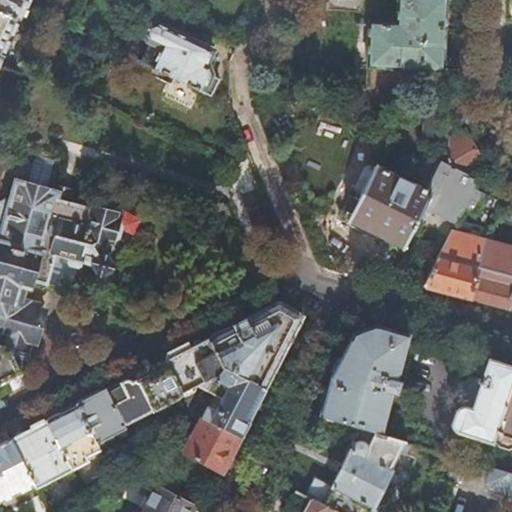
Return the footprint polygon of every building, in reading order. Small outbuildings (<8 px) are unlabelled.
[(0,0),(0,11),(16,19),(22,6),(23,7),(26,0),(0,0)] [(398,0),(397,24),(369,23),(367,68),(443,72),(446,0),(398,0)] [(0,11),(0,55),(16,19),(0,11)] [(141,63),(201,91),(203,85),(212,89),(213,85),(215,82),(207,78),(205,70),(202,68),(210,49),(156,22),(147,26),(144,31),(147,39),(151,42),(141,63)] [(492,103),(503,109),(507,73),(486,73),(484,104),(492,103)] [(449,110),(447,140),(445,164),(445,165),(460,173),(477,165),(479,158),(467,139),(477,105),(449,110)] [(428,139),(447,140),(449,110),(430,109),(428,139)] [(485,185),(460,173),(445,165),(445,164),(439,161),(424,192),(428,194),(422,208),(435,215),(454,224),(462,207),(471,212),(485,185)] [(428,194),(424,192),(372,166),(356,197),(352,196),(343,213),(347,216),(345,219),(363,228),(401,248),(422,208),(428,194)] [(0,228),(3,229),(0,239),(0,244),(38,255),(30,282),(45,286),(54,255),(95,265),(94,267),(97,272),(103,273),(108,270),(109,265),(107,260),(103,259),(109,236),(114,217),(54,202),(56,196),(16,185),(11,203),(6,201),(0,204),(0,228)] [(468,297),(471,296),(469,295),(483,240),(450,232),(423,286),(450,293),(450,295),(458,297),(464,299),(464,297),(468,297)] [(511,246),(483,240),(469,295),(471,296),(496,302),(511,306),(511,246)] [(0,244),(0,344),(8,348),(18,367),(25,364),(30,344),(34,345),(37,335),(43,313),(15,305),(20,287),(28,289),(30,282),(38,255),(0,244)] [(238,322),(207,338),(222,368),(265,389),(285,349),(303,314),(279,302),(238,322)] [(319,416),(378,434),(390,392),(394,394),(397,381),(395,380),(409,335),(373,326),(353,332),(337,365),(331,377),(319,416)] [(186,349),(165,359),(182,393),(196,385),(205,391),(222,368),(207,338),(186,349)] [(8,348),(0,344),(0,383),(20,373),(18,367),(8,348)] [(470,407),(463,404),(462,404),(460,403),(458,404),(457,406),(451,422),(451,426),(453,428),(491,441),(495,431),(511,437),(511,366),(511,367),(482,357),(472,353),(466,374),(475,377),(474,381),(478,383),(470,407)] [(135,375),(138,380),(153,411),(154,411),(180,397),(182,393),(165,359),(151,367),(135,375)] [(258,404),(265,389),(222,368),(205,391),(222,400),(216,411),(208,407),(206,411),(202,409),(198,415),(202,417),(240,437),(241,437),(244,432),(248,430),(250,427),(253,421),(251,416),(258,404)] [(120,384),(106,391),(124,426),(153,411),(138,380),(131,383),(130,381),(126,380),(120,384)] [(93,398),(76,406),(94,442),(124,426),(106,391),(93,398)] [(56,417),(46,422),(71,471),(88,462),(86,458),(98,451),(94,442),(76,406),(71,409),(56,417)] [(230,457),(240,437),(202,417),(184,454),(221,474),(230,457)] [(29,431),(10,440),(33,485),(35,489),(71,471),(46,422),(29,431)] [(329,483),(318,503),(336,511),(370,511),(372,507),(373,508),(392,471),(391,471),(400,452),(406,455),(412,444),(391,438),(382,454),(380,450),(377,449),(374,449),(371,450),(369,451),(367,454),(367,458),(363,456),(358,468),(345,492),(329,483)] [(0,445),(0,501),(33,485),(10,440),(0,445)] [(485,489),(511,497),(511,474),(475,463),(471,475),(482,479),(481,482),(485,489)] [(154,485),(140,511),(198,511),(194,509),(195,506),(154,485)] [(336,511),(318,503),(299,493),(289,511),(336,511)]
